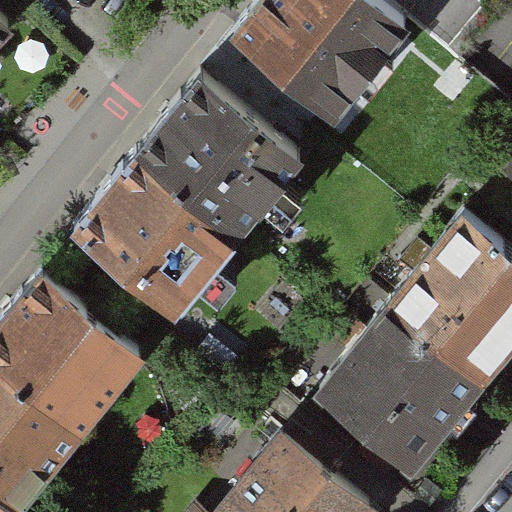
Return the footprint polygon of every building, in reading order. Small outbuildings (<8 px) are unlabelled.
[(380,0),(255,0),(231,30),(331,113),(407,21),(380,0)] [(200,67),(73,224),(175,306),(302,149),(200,67)] [(511,113),(472,161),(511,194),(511,113)] [(511,289),(511,276),(421,205),(350,295),(448,371),(511,289)] [(44,274),(0,325),(0,511),(7,511),(141,356),(44,274)] [(448,371),(350,295),(279,385),(377,461),(448,371)] [(258,422),(184,511),(339,511),(351,498),(258,422)]
